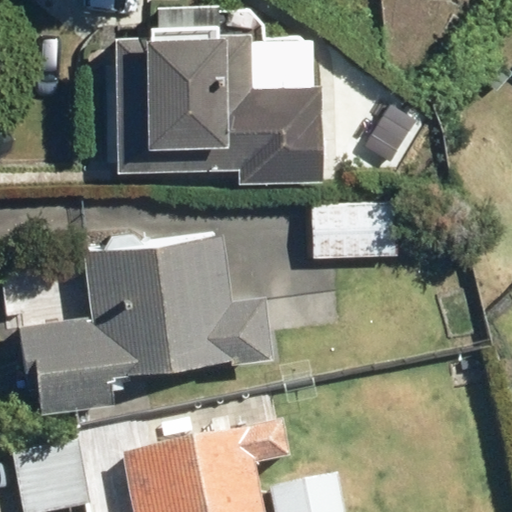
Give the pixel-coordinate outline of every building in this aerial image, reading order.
[(268,21),(154,17),(149,128),(217,131),(216,157),(242,158),(241,174),(320,177),(326,47),(307,30),(267,28),(268,21)] [(400,225),(400,198),(314,198),(314,252),(391,253),(391,225),(400,225)] [(117,363),(241,354),(274,351),(269,286),(236,288),(230,222),(90,232),(96,308),(21,313),(28,406),(119,399),(117,363)] [(282,406),(126,439),(141,511),(266,511),(262,490),(257,468),(294,460),(282,406)] [(85,440),(14,449),(22,511),(66,511),(94,508),(85,440)] [(345,511),(338,474),(273,488),(278,511),(345,511)]
